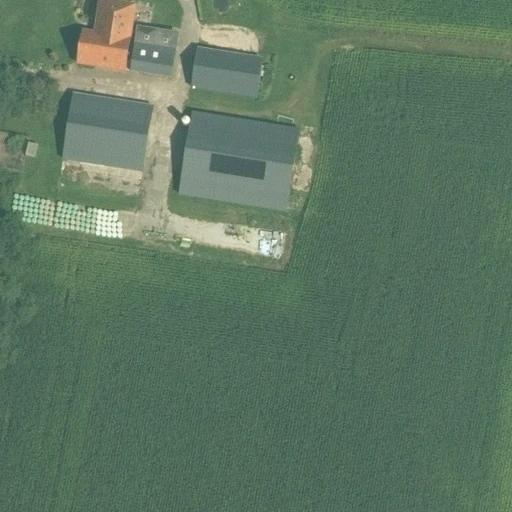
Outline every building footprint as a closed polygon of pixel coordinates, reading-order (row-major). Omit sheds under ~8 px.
[(125,72),(136,5),(103,0),(98,0),(94,35),(82,33),(77,64),(125,72)] [(172,80),(178,36),(150,31),(136,29),(129,74),(172,80)] [(257,100),(263,61),(197,50),(196,50),(190,89),(257,100)] [(143,174),(153,107),(72,94),(62,162),(143,174)] [(287,215),(300,132),(300,131),(192,113),(178,197),(287,215)]
